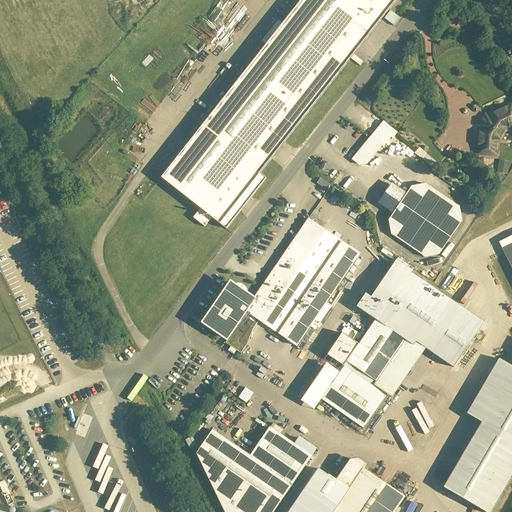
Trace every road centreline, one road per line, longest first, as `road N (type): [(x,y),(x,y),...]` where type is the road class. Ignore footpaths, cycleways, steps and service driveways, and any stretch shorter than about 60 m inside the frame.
road 1 (unknown): [(0,152),(107,375)]
road 2 (unknown): [(184,316),(334,446)]
